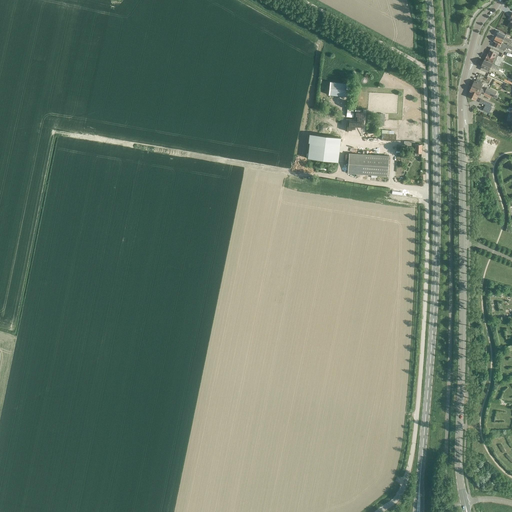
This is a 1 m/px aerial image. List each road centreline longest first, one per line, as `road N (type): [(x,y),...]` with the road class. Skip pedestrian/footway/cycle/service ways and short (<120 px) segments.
road 1 (unclassified): [(378,511),(396,499),(407,475),(420,380),(423,72),(303,0)]
road 2 (secondary): [(429,0),(436,277),(418,503)]
road 3 (unclassified): [(466,511),(458,469),(461,143)]
road 4 (residential): [(461,143),(462,88),(476,32),(500,0)]
